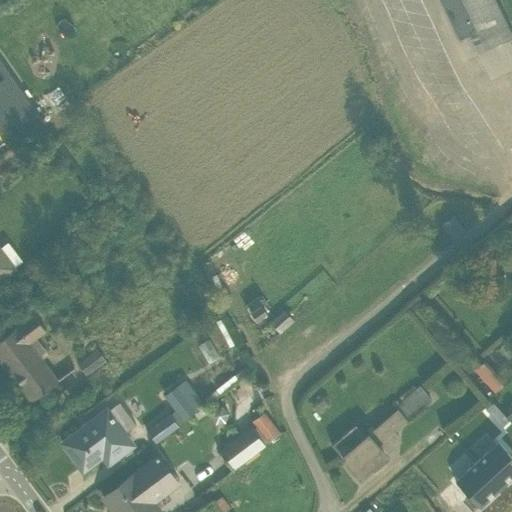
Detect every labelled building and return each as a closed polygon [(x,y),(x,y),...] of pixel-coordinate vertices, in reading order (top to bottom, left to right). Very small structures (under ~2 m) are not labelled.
[(511,36),(494,0),(437,0),(456,40),(467,35),(475,53),(511,36)] [(439,212),(426,224),(441,240),(454,228),(439,212)] [(0,278),(14,268),(0,250),(0,278)] [(241,323),(257,340),(281,317),(271,306),(258,318),(253,313),(241,323)] [(0,367),(30,404),(56,383),(24,343),(41,329),(30,317),(0,341),(0,367)] [(85,346),(64,359),(72,371),(93,358),(85,346)] [(468,361),(462,370),(480,381),(485,371),(468,361)] [(172,376),(151,391),(170,418),(191,403),(172,376)] [(79,473),(97,458),(104,467),(137,441),(107,402),(86,418),(85,418),(55,442),(79,473)] [(218,437),(238,466),(271,443),(270,442),(286,431),(268,406),(253,417),(251,414),(218,437)] [(397,407),(369,432),(358,420),(330,445),(361,480),(390,454),(380,443),(407,418),(397,407)] [(158,408),(135,426),(146,439),(168,421),(158,408)] [(95,495),(107,511),(161,511),(162,511),(152,498),(175,482),(154,453),(95,495)]
